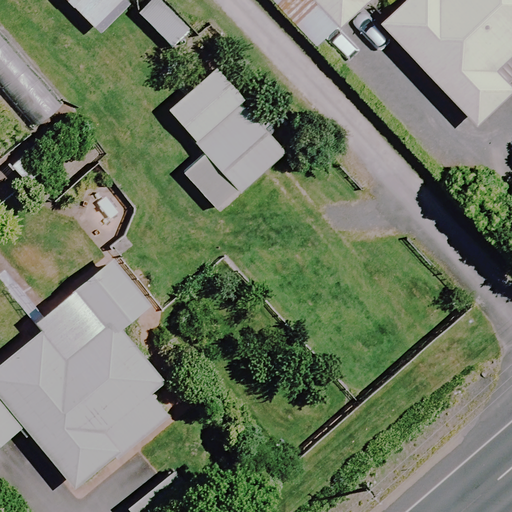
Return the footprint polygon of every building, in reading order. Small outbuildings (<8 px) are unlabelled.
[(124,0),(63,0),(96,31),(124,0)] [(369,1),(368,0),(271,0),(316,49),(369,1)] [(511,0),(414,0),(384,27),(474,127),(511,93),(511,92),(494,73),(511,56),(511,0)] [(2,38),(0,39),(0,98),(43,148),(74,121),(2,38)] [(286,153),(214,73),(169,113),(205,154),(182,174),(218,214),(286,153)] [(0,446),(23,427),(76,491),(167,414),(150,393),(162,383),(117,329),(152,300),(117,258),(0,355),(0,446)] [(178,511),(191,502),(170,475),(128,509),(130,511),(178,511)]
